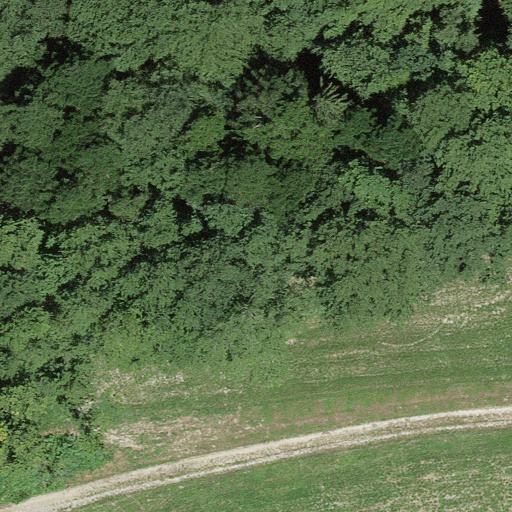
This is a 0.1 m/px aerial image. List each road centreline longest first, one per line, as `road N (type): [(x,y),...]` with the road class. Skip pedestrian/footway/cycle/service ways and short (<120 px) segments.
road 1 (track): [(0,359),(511,141)]
road 2 (track): [(0,511),(137,479),(511,428)]
